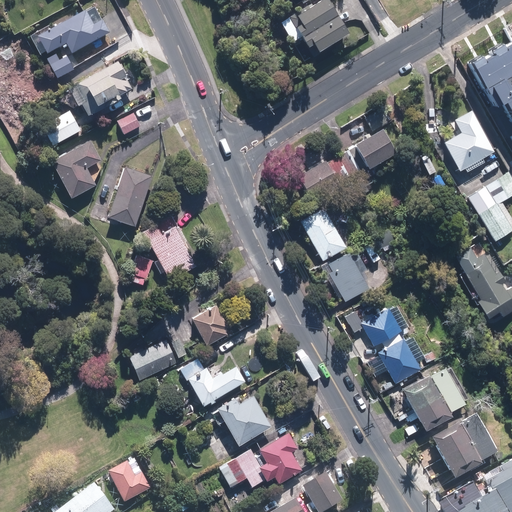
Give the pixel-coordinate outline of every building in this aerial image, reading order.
[(334,16),(324,0),(321,0),(307,9),(306,6),(287,18),(299,38),(334,16)] [(24,40),(33,58),(44,52),(45,54),(64,44),(70,54),(93,41),(100,54),(113,47),(109,40),(113,38),(111,33),(107,35),(106,34),(108,33),(101,20),(100,20),(94,8),(86,12),(85,10),(75,15),(73,11),(60,18),(63,22),(50,29),(48,26),(24,40)] [(334,16),(299,38),(305,49),(311,46),(316,53),(346,35),(334,16)] [(511,43),(473,63),(494,104),(498,102),(511,130),(511,134),(510,135),(511,139),(511,43)] [(48,66),(55,79),(72,70),(65,56),(48,66)] [(79,104),(87,117),(119,99),(117,96),(131,88),(116,62),(74,85),(84,102),(79,104)] [(353,141),(354,144),(367,165),(394,149),(380,125),(390,119),(382,106),(364,117),(372,130),(353,141)] [(442,140),(457,168),(492,149),(470,108),(453,117),(460,130),(442,140)] [(42,126),(53,146),(79,131),(68,111),(42,126)] [(116,122),(123,135),(139,126),(132,113),(116,122)] [(49,163),(69,199),(94,186),(84,169),(99,160),(89,141),(49,163)] [(340,153),(358,182),(363,179),(365,182),(371,179),(368,176),(372,174),(367,165),(354,144),(340,153)] [(352,186),(358,182),(340,153),(325,162),(337,181),(346,176),(352,186)] [(337,181),(325,162),(324,159),(297,175),(310,197),(337,181)] [(106,214),(133,223),(150,173),(123,164),(106,214)] [(466,195),(493,239),(511,229),(510,227),(511,226),(511,219),(500,200),(511,192),(511,178),(507,171),(466,195)] [(297,217),(320,258),(344,244),(320,204),(297,217)] [(163,268),(168,277),(194,263),(175,226),(176,225),(165,205),(149,214),(153,222),(139,230),(146,241),(148,240),(157,257),(153,260),(159,271),(163,268)] [(369,239),(375,250),(379,247),(382,252),(397,243),(388,227),(369,239)] [(129,271),(145,277),(152,259),(145,257),(149,247),(138,243),(134,253),(135,253),(129,271)] [(465,248),(448,257),(474,301),(472,302),(482,319),(493,312),(496,318),(511,309),(511,300),(506,289),(499,293),(495,286),(499,284),(494,274),(490,277),(478,257),(472,260),(465,248)] [(329,273),(345,301),(368,287),(348,252),(328,263),(333,270),(329,273)] [(190,315),(205,343),(225,332),(222,327),(226,325),(214,302),(190,315)] [(383,310),(359,324),(371,345),(395,331),(383,310)] [(170,340),(177,355),(185,351),(177,336),(170,340)] [(127,354),(137,377),(175,361),(165,338),(127,354)] [(397,341),(374,354),(391,383),(414,370),(397,341)] [(421,358),(424,364),(432,358),(428,353),(421,358)] [(186,377),(201,403),(208,399),(210,402),(213,399),(212,397),(243,379),(234,364),(221,372),(220,370),(210,376),(203,365),(202,366),(196,357),(179,367),(185,378),(186,377)] [(395,390),(418,432),(444,417),(443,416),(460,406),(439,369),(422,379),(420,376),(395,390)] [(222,418),(236,442),(269,423),(251,392),(240,399),(238,395),(235,397),(233,394),(214,405),(216,407),(210,410),(217,422),(222,418)] [(431,434),(455,475),(480,461),(479,459),(496,449),(476,412),(459,422),(457,419),(431,434)] [(245,475),(250,485),(264,477),(265,478),(273,473),(277,481),(300,468),(290,450),(296,446),(287,430),(257,447),(265,460),(259,463),(249,447),(218,465),(229,484),(245,475)] [(141,456),(145,463),(150,460),(146,453),(141,456)] [(301,461),(304,462),(306,460),(307,457),(305,455),(303,454),(300,455),(299,459),(301,461)] [(475,484),(442,502),(447,511),(511,511),(511,459),(507,462),(503,465),(506,470),(487,480),(493,490),(481,496),(475,484)] [(134,476),(126,461),(106,472),(122,502),(150,487),(142,471),(134,476)] [(146,466),(150,473),(155,469),(152,463),(146,466)] [(320,511),(341,500),(324,471),(300,485),(310,502),(300,508),(294,497),(267,511),(320,511)] [(108,511),(112,509),(92,482),(52,511),(108,511)] [(176,503),(181,511),(190,507),(184,498),(176,503)]
